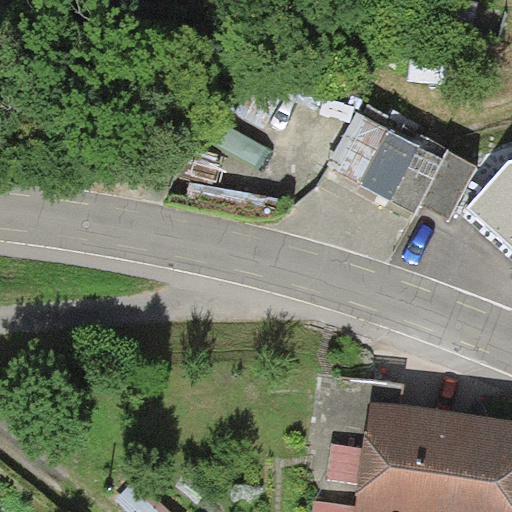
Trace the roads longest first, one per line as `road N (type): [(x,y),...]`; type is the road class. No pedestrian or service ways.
road 1 (residential): [(511,345),(396,298),(256,258),(178,238),(0,213)]
road 2 (track): [(256,258),(235,300),(0,327)]
